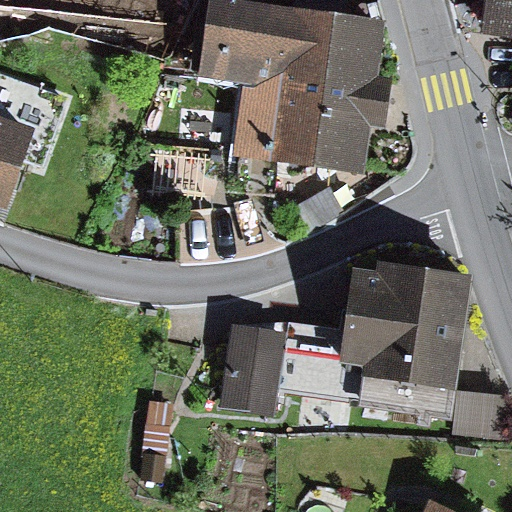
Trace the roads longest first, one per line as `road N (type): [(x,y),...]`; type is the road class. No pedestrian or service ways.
road 1 (residential): [(470,189),(446,207),(228,282),(122,282),(0,243)]
road 2 (tertiary): [(470,189),(417,0)]
road 3 (tertiary): [(511,310),(470,189)]
